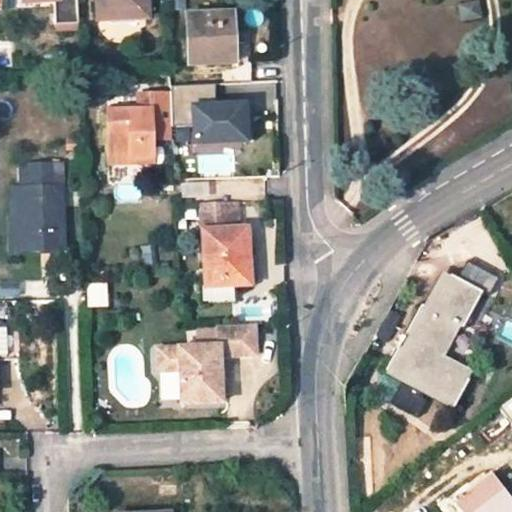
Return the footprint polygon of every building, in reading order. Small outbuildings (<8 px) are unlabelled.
[(53,24),(76,24),(75,0),(20,0),(21,2),(52,1),(53,24)] [(95,0),(97,20),(146,17),(144,0),(95,0)] [(187,16),(189,63),(232,60),(231,15),(187,16)] [(170,85),(170,95),(171,129),(187,129),(187,143),(248,143),(246,97),(213,97),(213,83),(170,85)] [(109,114),(109,150),(132,149),(132,154),(152,153),(152,139),(172,139),(171,129),(170,95),(150,95),(151,113),(139,114),(109,114)] [(150,95),(139,95),(139,114),(151,113),(150,95)] [(64,107),(65,117),(74,118),(74,107),(64,107)] [(109,150),(109,161),(152,161),(152,153),(132,154),(132,149),(109,150)] [(21,187),(22,251),(64,249),(63,165),(33,165),(34,178),(23,178),(23,187),(21,187)] [(33,165),(22,166),(23,178),(34,178),(33,165)] [(201,202),(205,287),(248,284),(246,230),(228,230),(227,202),(201,202)] [(481,222),(471,228),(479,242),(489,236),(481,222)] [(421,306),(385,373),(453,409),(468,381),(434,363),(454,325),(461,329),(463,330),(483,294),(450,276),(431,311),(421,306)] [(180,372),(181,405),(222,403),(220,357),(256,355),(254,325),(217,327),(218,347),(158,350),(158,373),(180,372)] [(468,381),(473,373),(446,358),(461,329),(454,325),(434,363),(468,381)] [(0,355),(23,354),(22,327),(0,327),(0,355)] [(511,396),(500,406),(511,421),(511,396)] [(491,482),(487,477),(474,487),(479,493),(491,482)] [(474,487),(454,503),(461,511),(511,511),(511,509),(491,482),(479,493),(474,487)]
